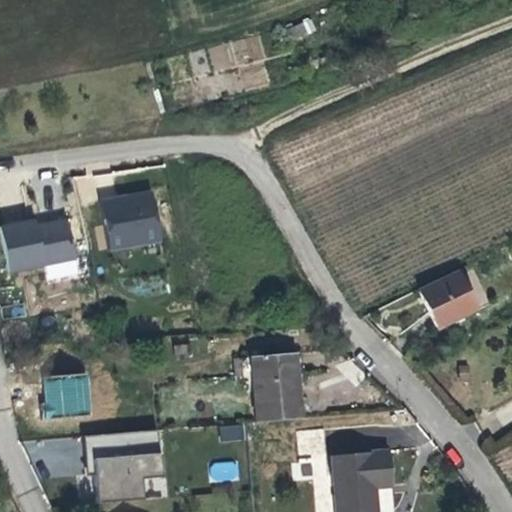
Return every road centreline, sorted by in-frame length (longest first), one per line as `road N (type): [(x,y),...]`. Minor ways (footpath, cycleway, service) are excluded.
road 1 (residential): [(0,168),(188,145),(243,157),(346,315),(435,407),(504,511)]
road 2 (track): [(235,153),(284,116),(511,20)]
road 3 (residential): [(0,388),(17,470),(36,511)]
